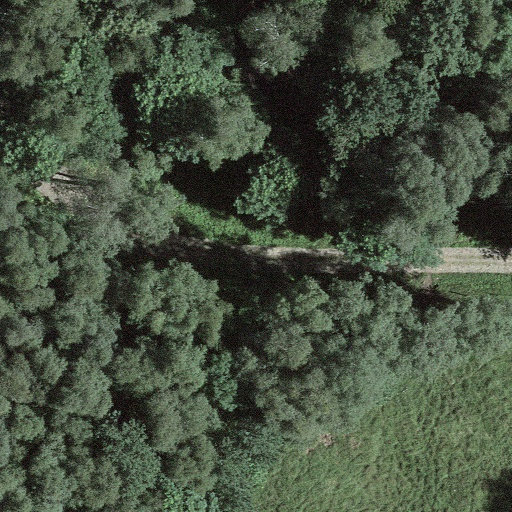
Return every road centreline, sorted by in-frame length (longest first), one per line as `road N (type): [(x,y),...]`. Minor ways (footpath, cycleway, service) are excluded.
road 1 (track): [(511,256),(261,255),(157,240),(0,129)]
road 2 (track): [(0,114),(162,74),(330,75),(475,0)]
